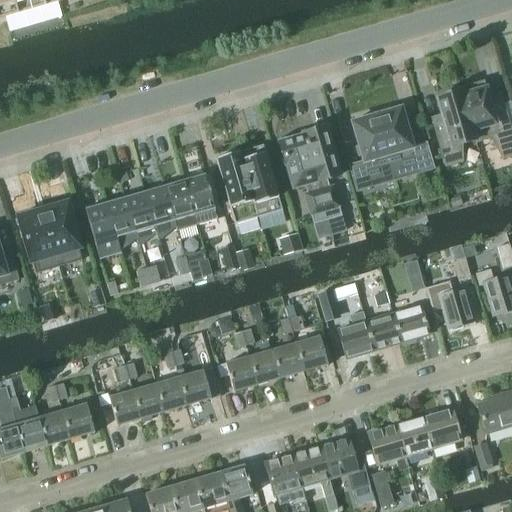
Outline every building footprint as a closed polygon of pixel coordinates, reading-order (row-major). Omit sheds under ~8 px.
[(0,0),(0,19),(67,0),(0,0)] [(490,140),(501,161),(511,157),(511,141),(500,100),(489,103),(483,83),(459,90),(474,142),(473,142),(474,145),(490,140)] [(460,146),(473,142),(474,142),(459,90),(458,90),(459,92),(435,99),(442,122),(431,125),(444,168),(461,163),(460,146)] [(411,149),(400,109),(385,114),(384,112),(374,114),(394,181),(432,170),(425,145),(411,149)] [(394,181),(374,114),(364,117),(364,120),(350,124),(362,164),(348,168),(355,193),(370,188),(394,181)] [(324,129),(314,132),(313,129),(302,132),(302,135),(301,136),(301,137),(326,222),(340,218),(333,194),(330,195),(326,181),(338,177),(324,129)] [(301,137),(291,140),(291,137),(279,140),(280,143),(277,144),(291,191),(304,187),(309,201),(305,202),(312,226),(326,222),(301,137)] [(257,219),(280,213),(262,147),(238,154),(257,219)] [(233,226),(257,219),(238,154),(214,161),(233,226)] [(203,177),(183,183),(192,218),(193,218),(195,227),(216,221),(203,177)] [(183,183),(163,188),(173,223),(175,229),(176,233),(195,227),(193,218),(192,218),(183,183)] [(163,188),(143,194),(155,235),(157,243),(175,229),(173,223),(163,188)] [(143,194),(124,200),(135,240),(137,248),(155,235),(143,194)] [(124,200),(104,205),(118,254),(119,253),(135,240),(124,200)] [(77,251),(79,250),(66,204),(40,212),(57,269),(80,262),(77,251)] [(104,205),(84,211),(98,262),(120,256),(119,253),(118,254),(104,205)] [(34,276),(57,269),(40,212),(16,219),(29,265),(31,264),(34,276)] [(277,241),(282,257),(301,252),(297,235),(277,241)] [(503,270),(511,267),(511,257),(509,246),(497,249),(503,270)] [(238,270),(234,256),(231,247),(219,250),(226,273),(238,270)] [(0,286),(17,282),(11,259),(1,262),(0,256),(0,286)] [(459,283),(471,280),(465,259),(453,262),(459,283)] [(179,277),(188,275),(183,260),(174,262),(179,277)] [(201,280),(210,277),(206,262),(196,265),(201,280)] [(159,283),(154,268),(145,271),(149,286),(159,283)] [(139,289),(149,286),(145,271),(135,274),(139,289)] [(511,275),(509,277),(493,281),(490,271),(476,275),(479,287),(482,286),(492,318),(511,311),(511,275)] [(419,278),(407,282),(410,294),(423,290),(419,278)] [(465,290),(453,293),(450,283),(426,290),(433,313),(442,311),(447,331),(474,323),(465,290)] [(109,298),(116,295),(113,284),(106,286),(109,298)] [(21,308),(31,305),(27,291),(16,294),(21,308)] [(325,319),(338,315),(331,292),(318,296),(325,319)] [(385,294),(372,298),(375,309),(388,306),(385,294)] [(401,344),(429,336),(420,308),(392,316),(401,344)] [(353,327),(338,332),(346,360),(372,352),(364,324),(366,324),(363,313),(350,317),(353,327)] [(366,324),(364,324),(372,352),(401,344),(392,316),(366,324)] [(295,319),(278,323),(282,337),(298,333),(295,319)] [(249,332),(232,336),(235,350),(252,345),(249,332)] [(319,337),(295,344),(304,374),(328,367),(319,337)] [(295,344),(272,351),(281,380),(304,374),(295,344)] [(259,355),(249,358),(258,387),(281,380),(272,351),(269,352),(267,345),(257,348),(259,355)] [(178,352),(162,357),(166,371),(182,366),(178,352)] [(249,358),(226,365),(227,369),(234,394),(258,387),(249,358)] [(132,366),(116,371),(119,384),(136,379),(132,366)] [(201,372),(179,378),(187,408),(209,401),(201,372)] [(168,381),(156,385),(164,414),(187,408),(179,378),(174,379),(172,373),(166,375),(168,381)] [(156,385),(133,391),(141,421),(164,414),(156,385)] [(62,386),(45,391),(49,404),(66,400),(62,386)] [(4,390),(0,391),(0,428),(1,431),(0,430),(0,458),(1,461),(23,455),(25,454),(9,401),(8,402),(4,390)] [(133,391),(109,398),(117,428),(141,421),(133,391)] [(486,434),(511,426),(511,393),(501,396),(502,399),(478,406),(486,434)] [(15,399),(9,401),(25,454),(46,448),(38,419),(34,408),(19,413),(15,399)] [(86,405),(62,412),(71,441),(94,434),(86,405)] [(452,411),(424,419),(433,450),(461,442),(452,411)] [(39,419),(38,419),(46,448),(71,441),(62,412),(39,419)] [(424,419),(397,427),(406,458),(433,450),(424,419)] [(397,427),(368,435),(377,466),(395,461),(398,473),(406,470),(403,459),(406,458),(397,427)] [(348,441),(320,449),(330,480),(346,475),(351,493),(368,488),(362,465),(356,467),(348,441)] [(486,445),(474,448),(480,468),(492,464),(486,445)] [(320,449),(292,457),(301,488),(318,483),(323,500),(332,497),(328,480),(330,480),(320,449)] [(292,457),(265,465),(274,496),(289,492),(293,506),(304,503),(300,489),(301,488),(292,457)] [(240,511),(237,500),(253,495),(245,467),(220,474),(230,511),(228,511),(227,511),(240,511)] [(384,472),(372,476),(381,508),(393,504),(384,472)] [(203,511),(227,511),(228,511),(230,511),(220,474),(195,482),(203,511)] [(436,479),(425,482),(430,498),(441,494),(436,479)] [(203,511),(195,482),(170,489),(176,511),(203,511)] [(150,511),(176,511),(170,489),(146,496),(150,511)] [(129,511),(126,502),(103,509),(104,511),(129,511)]
